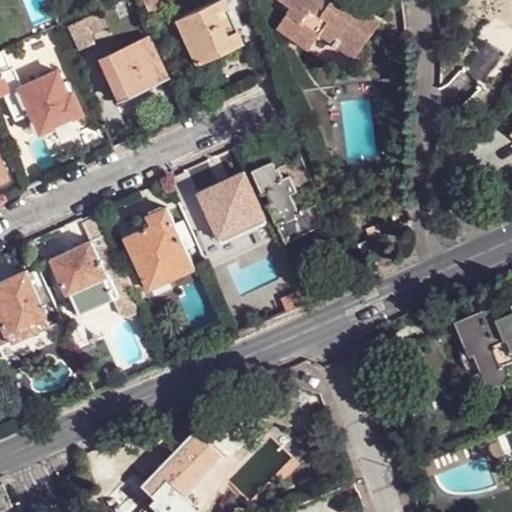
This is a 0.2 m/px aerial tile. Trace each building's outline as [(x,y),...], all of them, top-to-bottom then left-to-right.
[(214,58),(226,53),(243,45),(222,0),(176,21),(197,66),(214,58)] [(310,48),(321,33),(315,27),(323,16),(299,0),(298,0),(294,5),(280,26),(310,48)] [(342,35),(361,50),(382,21),(362,6),(366,0),(365,0),(286,0),(294,5),(298,0),(299,0),(323,16),(344,31),(342,35)] [(105,11),(68,27),(78,51),(95,45),(90,34),(111,25),(105,11)] [(355,57),(361,50),(342,35),(344,31),(323,16),(315,27),(321,33),(355,57)] [(102,60),(120,101),(167,80),(149,39),(102,60)] [(4,52),(0,53),(0,93),(7,90),(21,85),(14,68),(11,69),(4,52)] [(228,60),(226,53),(214,58),(217,65),(228,60)] [(31,115),(40,133),(56,125),(70,120),(82,114),(72,93),(67,95),(64,87),(66,86),(64,84),(63,85),(57,71),(5,94),(16,121),(31,115)] [(70,120),(56,125),(62,139),(64,138),(75,133),(70,120)] [(86,131),(98,157),(114,149),(103,124),(86,131)] [(287,166),(280,169),(285,179),(291,177),(298,193),(314,186),(301,156),(285,163),(287,166)] [(0,184),(10,180),(0,158),(0,184)] [(271,209),(278,224),(287,220),(288,223),(297,219),(296,216),(300,214),(299,212),(292,196),(298,193),(291,177),(285,179),(280,169),(278,170),(274,163),(254,172),(264,193),(262,194),(263,196),(268,194),(272,203),(268,205),(268,206),(266,207),(268,210),(271,209)] [(246,175),(202,194),(225,243),(268,224),(246,175)] [(278,224),(286,244),(326,225),(316,204),(299,212),(300,214),(296,216),(297,219),(288,223),(287,220),(278,224)] [(148,282),(149,285),(168,276),(171,282),(174,280),(197,270),(169,208),(150,217),(154,226),(145,231),(132,236),(128,238),(128,239),(148,282)] [(118,259),(107,235),(53,260),(77,309),(116,292),(125,311),(137,306),(129,290),(132,289),(118,259)] [(31,274),(50,315),(58,311),(40,270),(31,274)] [(0,315),(9,335),(11,335),(51,317),(50,315),(31,274),(30,271),(0,284),(0,286),(8,305),(11,311),(0,315)] [(149,285),(151,290),(171,282),(168,276),(149,285)] [(283,301),(288,313),(308,304),(303,292),(283,301)] [(0,348),(15,342),(11,335),(9,335),(0,315),(0,314),(0,307),(2,306),(0,302),(0,348)] [(8,305),(2,306),(0,307),(0,314),(0,315),(11,311),(8,305)] [(463,358),(477,392),(511,376),(511,373),(507,364),(511,361),(511,311),(489,321),(485,313),(483,313),(459,323),(468,345),(472,355),(463,358)] [(11,335),(15,342),(16,344),(55,326),(51,317),(11,335)] [(472,355),(468,345),(458,349),(463,358),(472,355)] [(159,469),(188,497),(229,455),(201,426),(159,469)] [(154,502),(158,505),(164,511),(198,511),(201,509),(188,497),(159,469),(147,480),(145,483),(159,497),(154,502)] [(118,511),(150,511),(158,505),(154,502),(159,497),(145,483),(147,480),(135,470),(134,472),(107,501),(118,511)] [(71,480),(79,497),(95,489),(88,473),(71,480)] [(1,486),(0,486),(0,510),(16,504),(10,487),(1,486)]
